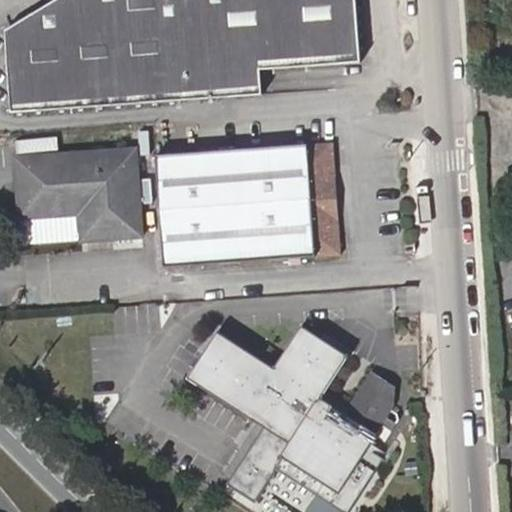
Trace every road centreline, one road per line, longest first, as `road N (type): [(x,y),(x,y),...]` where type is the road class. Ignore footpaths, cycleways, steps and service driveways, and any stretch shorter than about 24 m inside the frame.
road 1 (residential): [(473,511),(438,0)]
road 2 (unknown): [(0,93),(442,58)]
road 3 (unknown): [(185,400),(185,349),(213,317),(255,296),(458,283)]
road 4 (secondary): [(88,511),(0,425)]
